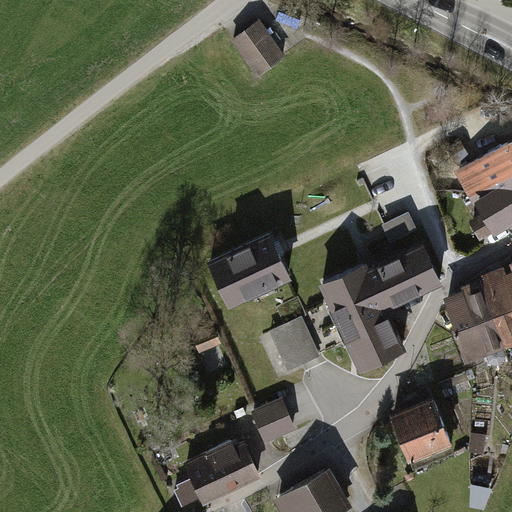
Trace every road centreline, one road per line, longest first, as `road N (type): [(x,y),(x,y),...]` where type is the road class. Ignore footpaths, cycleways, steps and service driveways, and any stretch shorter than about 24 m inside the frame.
road 1 (residential): [(511,244),(456,274),(372,409),(211,511)]
road 2 (unclassified): [(233,0),(0,182)]
